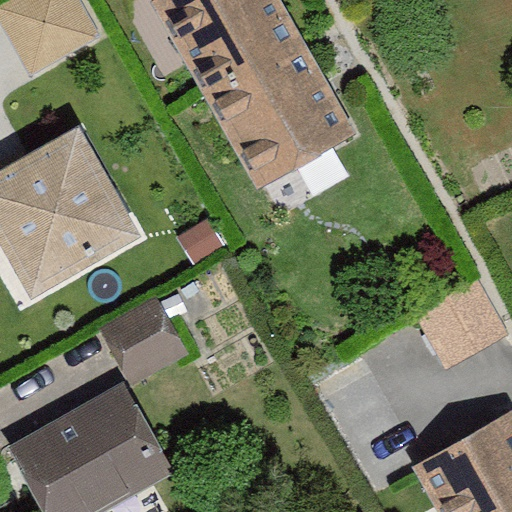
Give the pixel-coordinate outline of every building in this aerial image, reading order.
[(0,17),(31,72),(104,31),(86,0),(1,0),(0,1),(0,17)] [(274,0),(173,0),(164,5),(259,178),(346,130),(274,0)] [(0,169),(0,232),(36,299),(142,241),(80,127),(0,169)] [(498,330),(468,281),(410,316),(440,365),(498,330)] [(169,296),(107,315),(127,375),(188,355),(169,296)] [(114,385),(10,440),(48,511),(82,511),(160,471),(114,385)] [(445,511),(511,511),(511,411),(418,460),(445,511)]
